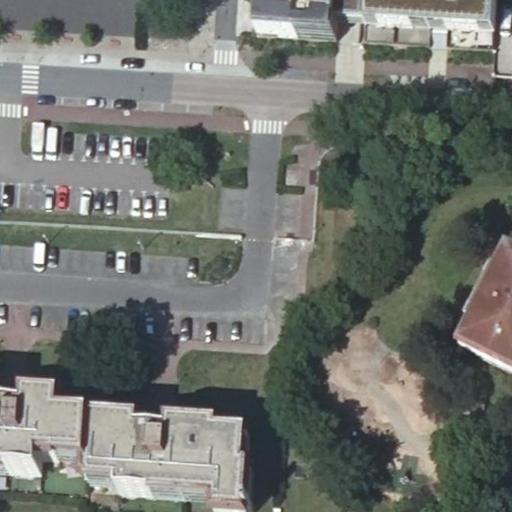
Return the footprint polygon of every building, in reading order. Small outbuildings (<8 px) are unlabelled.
[(262,0),(260,27),(281,28),(280,38),(299,39),(300,30),(337,32),(336,42),(338,42),(339,19),(367,21),(368,0),(262,0)] [(368,0),(367,21),(367,26),(368,26),(368,20),(381,20),(381,27),(414,29),(414,22),(430,23),(430,30),(431,30),(432,23),(449,24),(448,31),(481,33),(482,27),(495,28),(494,34),(496,34),(497,0),(368,0)] [(260,37),(280,38),(281,28),(260,27),(260,37)] [(299,39),(336,42),(337,32),(300,30),(299,39)] [(463,349),(511,372),(511,252),(463,349)] [(217,511),(252,511),(253,509),(250,508),(252,471),(236,470),(237,458),(248,459),(250,438),(220,436),(220,429),(64,418),(65,401),(29,398),(28,404),(0,403),(0,469),(9,470),(9,476),(43,478),(43,464),(60,465),(61,458),(90,459),(88,483),(109,485),(109,482),(121,483),(121,497),(154,499),(155,493),(166,494),(166,498),(205,500),(206,496),(218,498),(217,511)]
